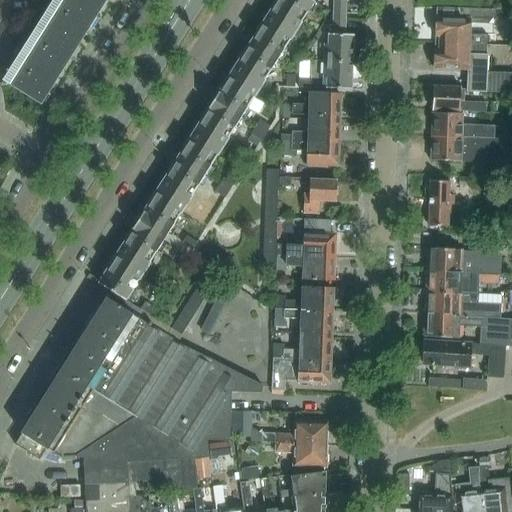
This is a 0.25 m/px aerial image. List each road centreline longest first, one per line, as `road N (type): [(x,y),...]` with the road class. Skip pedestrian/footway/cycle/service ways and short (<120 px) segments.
road 1 (residential): [(371,511),(389,0)]
road 2 (residential): [(0,378),(233,0)]
road 3 (secondary): [(0,299),(189,0)]
road 4 (residential): [(149,0),(47,158)]
